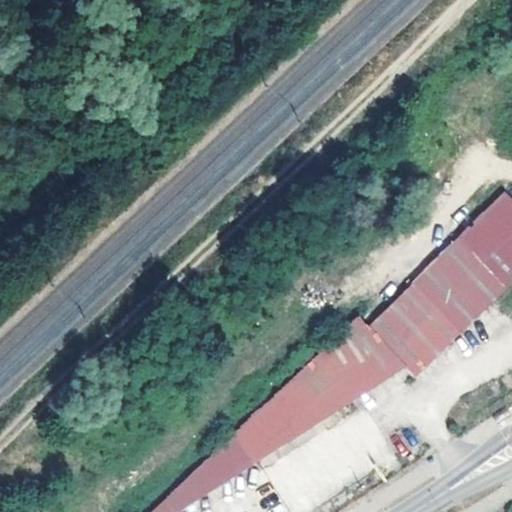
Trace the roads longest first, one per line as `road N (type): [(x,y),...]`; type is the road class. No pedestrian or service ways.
road 1 (track): [(470,0),(0,451)]
road 2 (secondary): [(410,511),(511,447)]
